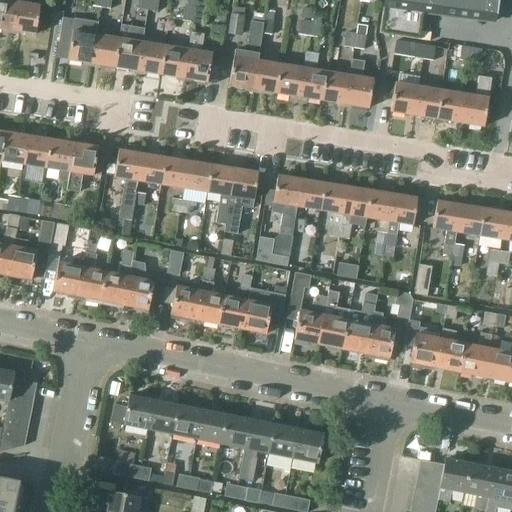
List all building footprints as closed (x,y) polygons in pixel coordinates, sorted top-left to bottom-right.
[(16,2),(16,0),(0,0),(0,28),(12,31),(16,2)] [(109,9),(110,0),(100,0),(99,8),(109,9)] [(146,10),(147,0),(137,0),(136,9),(146,10)] [(156,12),(157,0),(147,0),(146,10),(156,12)] [(384,0),(380,33),(417,39),(420,13),(420,12),(421,12),(426,12),(448,15),(481,20),(495,21),(497,2),(497,0),(384,0)] [(36,35),(41,6),(16,2),(12,31),(36,35)] [(201,24),(205,3),(195,2),(194,8),(192,23),(201,24)] [(192,23),(194,8),(184,7),(182,21),(192,23)] [(241,36),(244,16),(230,14),(227,34),(241,36)] [(261,34),(264,21),(253,19),(253,23),(250,22),(245,52),(234,50),(229,86),(253,89),(257,61),(261,34)] [(96,35),(98,23),(75,20),(68,60),(92,64),(96,35)] [(271,36),(273,22),(264,21),(261,34),(271,36)] [(307,36),(309,23),(299,21),(297,35),(307,36)] [(316,38),(318,24),(309,23),(307,36),(316,38)] [(353,48),(355,35),(356,28),(346,26),(343,47),(353,48)] [(141,42),(143,29),(131,27),(129,40),(119,39),(115,67),(137,71),(141,42)] [(207,82),(212,54),(201,52),(203,35),(190,33),(188,50),(183,79),(207,82)] [(115,67),(119,39),(96,35),(92,64),(115,67)] [(362,50),(364,36),(355,35),(353,48),(362,50)] [(160,75),(165,47),(141,42),(137,71),(160,75)] [(423,61),(425,47),(399,42),(397,57),(423,61)] [(183,79),(188,50),(165,47),(160,75),(183,79)] [(432,62),(434,48),(425,47),(423,61),(432,62)] [(469,63),(471,49),(461,48),(459,61),(469,63)] [(479,64),(481,51),(471,49),(469,63),(479,64)] [(322,101),(327,72),(316,70),(318,55),(305,53),(302,68),(298,97),(322,101)] [(276,93),(280,64),(257,61),(253,89),(276,93)] [(369,108),(373,79),(361,77),(364,63),(352,61),(349,75),(345,104),(369,108)] [(298,97),(302,68),(280,64),(276,93),(298,97)] [(345,104),(349,75),(327,72),(322,101),(345,104)] [(484,128),(492,80),(479,78),(476,97),(465,95),(460,124),(484,128)] [(414,116),(419,87),(395,83),(390,112),(414,116)] [(437,120),(442,91),(419,87),(414,116),(437,120)] [(460,124),(465,95),(442,91),(437,120),(460,124)] [(23,165),(28,136),(5,133),(1,162),(23,165)] [(47,169),(52,140),(28,136),(23,165),(47,169)] [(68,181),(73,144),(63,142),(52,140),(47,169),(61,172),(60,180),(68,181)] [(94,176),(98,147),(73,144),(68,181),(67,190),(80,192),(82,174),(94,176)] [(133,204),(135,192),(137,180),(141,154),(118,151),(114,176),(124,178),(118,218),(124,219),(121,237),(127,238),(130,220),(133,204)] [(160,184),(164,158),(141,154),(137,180),(160,184)] [(183,187),(187,161),(164,158),(160,184),(183,187)] [(206,191),(210,165),(187,161),(183,187),(206,191)] [(224,225),(233,169),(210,165),(206,191),(219,193),(215,223),(224,225)] [(251,208),(256,172),(233,169),(224,225),(223,232),(236,234),(240,207),(251,208)] [(292,231),(292,230),(294,219),(296,206),(300,180),(277,176),(271,213),(282,214),(279,235),(291,236),(292,231)] [(318,210),(323,183),(300,180),(296,206),(318,210)] [(338,237),(345,187),(323,183),(318,210),(332,212),(328,235),(338,237)] [(364,226),(365,218),(369,190),(345,187),(338,237),(347,238),(350,224),(364,226)] [(385,245),(392,194),(369,190),(365,218),(380,220),(376,243),(385,245)] [(143,206),(145,194),(135,192),(133,204),(143,206)] [(412,225),(416,198),(392,194),(385,245),(393,246),(397,222),(412,225)] [(15,214),(18,199),(9,197),(6,212),(15,214)] [(25,215),(28,201),(18,199),(15,214),(25,215)] [(180,212),(182,201),(172,199),(170,210),(180,212)] [(189,214),(191,203),(182,201),(180,212),(189,214)] [(436,201),(432,228),(446,230),(442,253),(451,254),(453,242),(454,232),(459,205),(436,201)] [(459,205),(454,232),(480,236),(484,209),(459,205)] [(60,223),(63,208),(54,206),(51,221),(60,223)] [(70,224),(73,210),(63,208),(60,223),(70,224)] [(484,209),(480,236),(502,240),(507,213),(484,209)] [(511,213),(507,213),(502,240),(511,241),(511,213)] [(15,238),(16,231),(19,218),(9,217),(5,236),(15,238)] [(26,233),(29,220),(19,218),(16,231),(26,233)] [(292,230),(292,231),(302,232),(303,231),(304,220),(294,219),(292,230)] [(50,253),(55,225),(44,223),(38,251),(50,253)] [(61,255),(67,228),(55,225),(50,253),(61,255)] [(288,268),(290,259),(272,256),(275,241),(261,238),(257,262),(288,268)] [(230,257),(233,241),(222,239),(219,255),(230,257)] [(100,300),(106,272),(93,269),(96,256),(95,256),(97,246),(90,245),(91,242),(88,241),(84,261),(76,296),(100,300)] [(453,242),(451,254),(461,256),(463,245),(463,244),(453,242)] [(0,245),(0,275),(8,277),(14,249),(0,245)] [(14,249),(8,277),(32,282),(38,253),(14,249)] [(497,277),(499,263),(498,263),(500,251),(491,249),(486,275),(497,277)] [(509,265),(511,253),(500,251),(498,263),(499,263),(509,265)] [(124,305),(133,261),(134,254),(124,252),(122,265),(120,264),(118,275),(106,272),(100,300),(124,305)] [(178,278),(183,254),(171,252),(166,276),(178,278)] [(76,296),(84,261),(75,259),(73,265),(63,264),(60,263),(54,291),(63,293),(76,296)] [(160,303),(165,277),(146,274),(144,264),(133,261),(124,305),(147,309),(148,300),(160,303)] [(358,280),(360,268),(360,267),(341,264),(338,277),(358,280)] [(428,297),(432,267),(420,265),(415,295),(428,297)] [(201,292),(195,320),(218,324),(224,296),(213,294),(215,285),(213,285),(216,270),(206,268),(201,292)] [(309,290),(312,277),(296,274),(291,298),(303,301),(305,289),(309,290)] [(224,296),(218,324),(242,329),(248,300),(250,289),(250,288),(253,277),(243,275),(240,289),(239,289),(237,299),(224,296)] [(273,292),(284,295),(284,294),(286,286),(274,283),(273,292)] [(176,286),(170,314),(172,315),(171,319),(184,322),(185,318),(195,320),(201,292),(176,286)] [(248,300),(242,329),(266,334),(270,315),(280,316),(284,295),(273,292),(250,288),(250,289),(248,300)] [(339,350),(346,321),(332,318),(337,294),(327,292),(326,298),(316,345),(339,350)] [(409,321),(413,301),(410,295),(398,293),(396,306),(399,307),(397,318),(409,321)] [(316,345),(326,298),(315,295),(311,313),(299,311),(293,340),(316,345)] [(436,305),(435,313),(446,315),(447,307),(436,305)] [(455,321),(457,309),(447,307),(446,315),(445,319),(455,321)] [(389,359),(395,332),(382,329),(383,315),(374,313),(372,313),(371,316),(369,326),(363,355),(374,357),(374,360),(387,362),(387,359),(389,359)] [(493,328),(495,315),(484,313),(483,326),(493,328)] [(504,329),(506,316),(495,315),(493,328),(504,329)] [(363,355),(369,326),(346,321),(339,350),(363,355)] [(416,336),(410,364),(413,365),(412,368),(417,369),(418,369),(422,370),(423,367),(434,369),(440,341),(442,330),(418,325),(416,336)] [(440,341),(434,369),(457,373),(463,345),(454,343),(457,332),(442,330),(440,341)] [(463,345),(457,373),(482,378),(487,350),(489,350),(492,336),(481,334),(478,348),(463,345)] [(487,350),(482,378),(507,383),(511,355),(511,354),(489,350),(487,350)] [(0,371),(0,402),(9,404),(14,380),(15,375),(0,371)] [(14,380),(9,404),(33,408),(38,385),(14,380)] [(147,431),(153,401),(129,397),(123,426),(147,431)] [(171,436),(177,406),(153,401),(147,431),(171,436)] [(9,404),(4,428),(28,433),(33,408),(9,404)] [(195,440),(201,411),(177,406),(171,436),(195,440)] [(220,445),(225,416),(201,411),(195,440),(220,445)] [(244,450),(250,421),(225,416),(220,445),(244,450)] [(268,455),(274,426),(250,421),(244,450),(268,455)] [(292,460),(298,431),(274,426),(268,455),(292,460)] [(4,428),(0,450),(0,452),(23,457),(28,433),(4,428)] [(316,465),(322,435),(298,431),(292,460),(316,465)] [(113,475),(136,480),(139,468),(131,466),(133,455),(118,452),(116,463),(113,475)] [(463,494),(469,465),(444,460),(443,465),(440,477),(438,489),(436,500),(447,503),(449,491),(463,494)] [(440,477),(443,465),(420,461),(417,472),(440,477)] [(483,511),(491,470),(469,465),(463,494),(474,496),(472,510),(483,511)] [(161,485),(163,478),(149,475),(150,470),(139,468),(136,480),(161,485)] [(509,511),(511,504),(511,496),(511,473),(491,470),(483,511),(493,511),(494,509),(509,511)] [(165,472),(162,485),(171,487),(174,475),(174,474),(172,474),(165,472)] [(438,489),(440,477),(417,472),(415,484),(438,489)] [(178,476),(176,488),(187,490),(189,478),(189,477),(178,475),(178,476)] [(0,511),(13,511),(20,481),(0,476),(0,511)] [(209,494),(210,484),(198,481),(198,480),(189,478),(187,490),(209,494)] [(436,500),(438,489),(415,484),(413,496),(436,500)] [(234,499),(236,487),(225,485),(223,497),(234,499)] [(244,501),(246,489),(236,487),(234,499),(244,501)] [(135,511),(138,498),(109,493),(105,511),(135,511)] [(282,509),(284,497),(274,495),(272,507),(282,509)] [(429,511),(433,511),(436,500),(413,496),(410,508),(429,511)] [(297,511),(305,511),(308,502),(284,497),(282,509),(297,511)]
